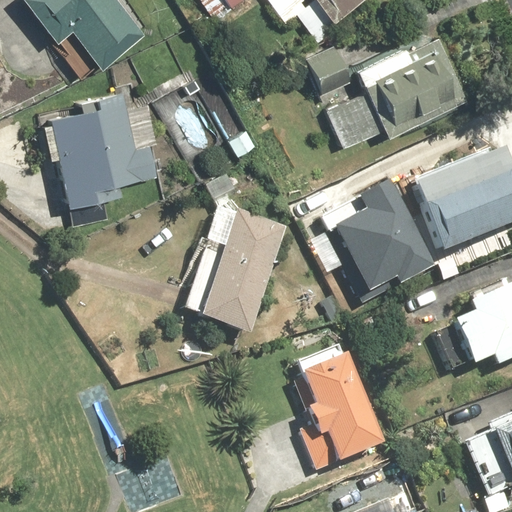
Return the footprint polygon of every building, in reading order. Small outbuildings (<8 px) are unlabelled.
[(138,36),(109,0),(10,0),(9,1),(43,45),(60,31),(92,71),(138,36)] [(232,0),(193,0),(205,18),(232,0)] [(306,0),(324,23),(354,0),(306,0)] [(373,132),(376,138),(458,101),(429,36),(347,73),(356,93),(318,110),(335,148),(373,132)] [(127,149),(116,94),(71,103),(73,112),(37,119),(55,208),(111,197),(108,186),(151,177),(144,146),(127,149)] [(401,178),(428,249),(511,217),(511,161),(504,139),(401,178)] [(337,260),(358,300),(426,264),(381,180),(352,195),(360,210),(308,237),(324,266),(337,260)] [(238,337),(275,231),(225,214),(188,320),(238,337)] [(511,358),(511,304),(503,286),(458,306),(463,316),(442,325),(462,369),(482,360),(487,369),(511,358)] [(308,474),(370,448),(333,359),(283,380),(303,428),(291,433),(308,474)] [(511,419),(479,434),(502,490),(511,486),(511,419)]
